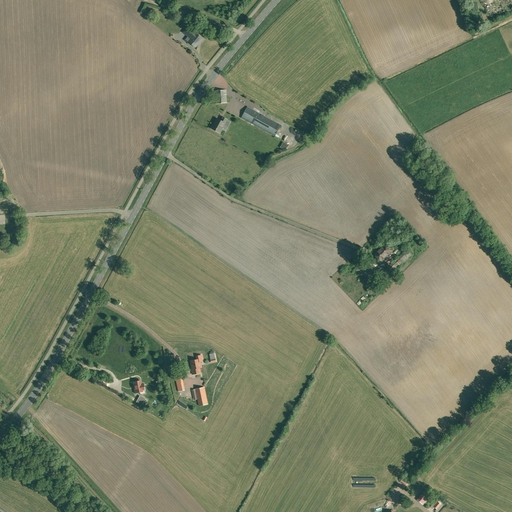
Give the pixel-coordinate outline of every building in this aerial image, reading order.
[(186,39),(188,42),(195,47),(199,42),(200,41),(201,42),(203,39),(196,33),(193,31),(194,31),(187,25),(182,31),(188,36),(186,39)] [(216,103),(227,102),(226,90),(216,90),(216,103)] [(274,136),(280,125),(247,106),(241,118),(274,136)] [(222,117),(220,120),(217,119),(212,128),(220,133),(227,120),(222,117)] [(402,254),(384,270),(390,275),(412,255),(408,251),(416,244),(404,232),(392,243),(402,254)] [(381,261),(391,252),(384,244),(380,247),(381,248),(375,254),(381,261)] [(190,361),(192,369),(191,369),(192,374),(201,372),(200,368),(201,367),(200,361),(203,361),(201,355),(196,356),(197,360),(190,361)] [(178,392),(182,391),(184,391),(183,386),(184,386),(180,371),(174,372),(178,390),(178,392)] [(139,392),(142,391),(140,381),(137,381),(136,381),(133,382),(135,393),(138,392),(139,392)] [(204,387),(195,389),(199,406),(208,404),(204,387)] [(143,406),(146,400),(139,396),(136,402),(143,406)] [(425,504),(432,498),(428,493),(420,500),(425,504)]
